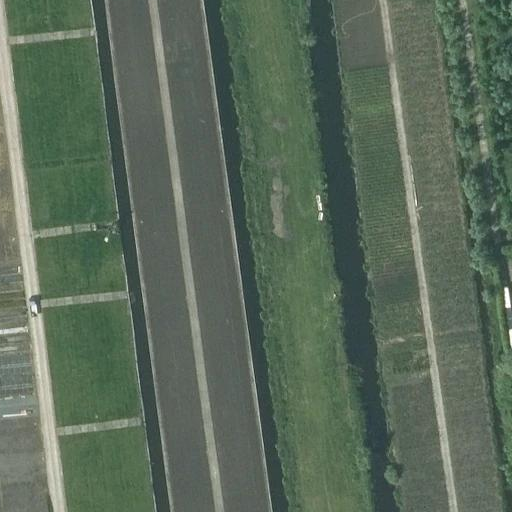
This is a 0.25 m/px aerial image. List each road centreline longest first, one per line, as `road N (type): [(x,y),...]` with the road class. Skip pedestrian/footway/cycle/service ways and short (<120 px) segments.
road 1 (track): [(459,511),(383,0)]
road 2 (track): [(228,511),(163,0)]
